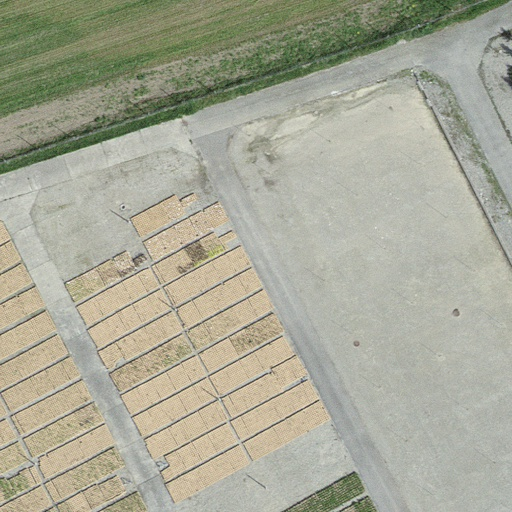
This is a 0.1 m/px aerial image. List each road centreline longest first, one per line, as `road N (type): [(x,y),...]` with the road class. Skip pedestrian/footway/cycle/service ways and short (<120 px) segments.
road 1 (track): [(511,17),(0,196)]
road 2 (track): [(438,48),(511,191)]
